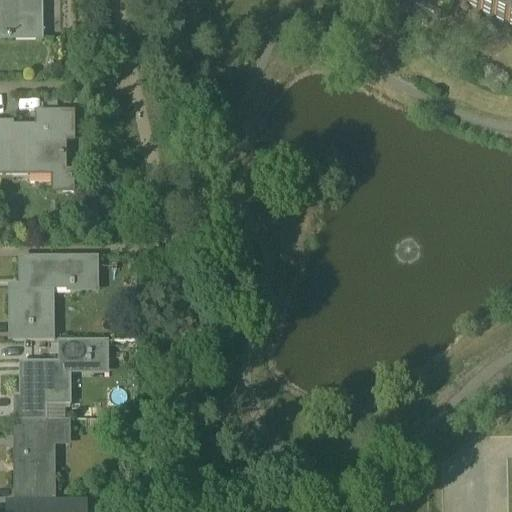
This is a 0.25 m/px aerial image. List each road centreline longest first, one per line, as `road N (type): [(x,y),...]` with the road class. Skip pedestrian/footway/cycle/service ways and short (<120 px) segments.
road 1 (residential): [(0,254),(169,252)]
road 2 (residential): [(0,91),(136,87)]
